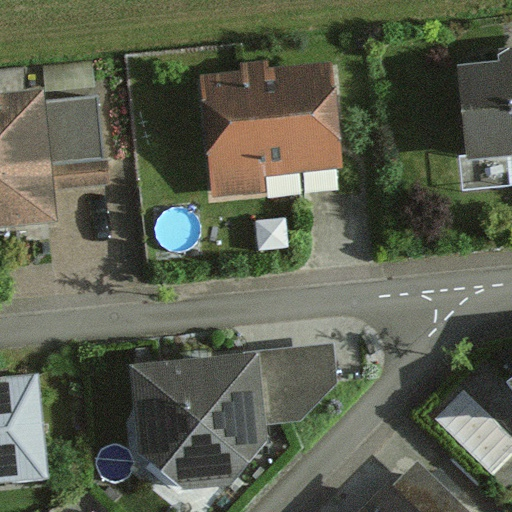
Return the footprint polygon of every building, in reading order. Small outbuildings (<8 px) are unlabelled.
[(475,174),(511,169),(511,77),(466,82),(475,174)] [(218,205),(352,195),(344,87),(211,97),(218,205)] [(0,233),(51,229),(39,107),(0,110),(0,233)] [(254,362),(255,366),(159,376),(170,476),(206,503),(259,497),(293,463),(290,434),(315,431),(346,385),(342,352),(254,362)] [(475,449),(507,430),(482,389),(450,408),(475,449)] [(0,488),(43,485),(34,390),(0,393),(0,488)] [(463,511),(427,473),(385,511),(463,511)]
